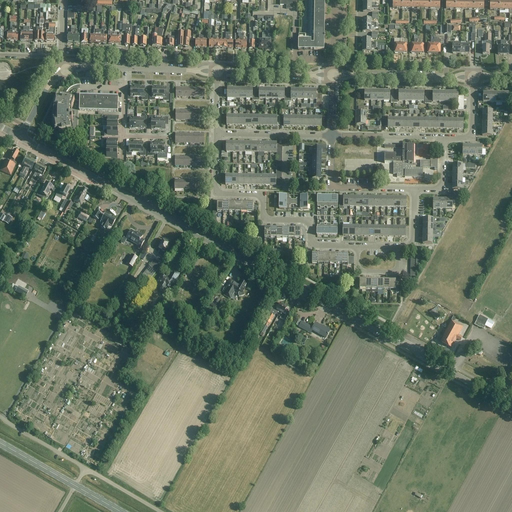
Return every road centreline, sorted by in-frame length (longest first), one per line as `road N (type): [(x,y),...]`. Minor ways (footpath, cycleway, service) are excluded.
road 1 (secondary): [(511,405),(19,137)]
road 2 (residential): [(358,246),(312,245),(310,220),(264,219),(262,194),(217,193),(216,134)]
road 3 (residential): [(414,189),(331,187),(331,135)]
